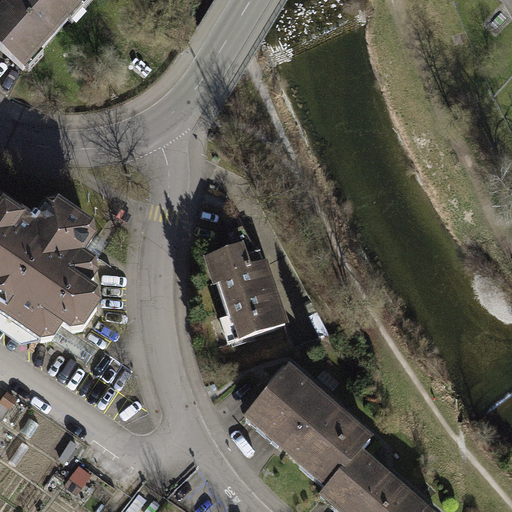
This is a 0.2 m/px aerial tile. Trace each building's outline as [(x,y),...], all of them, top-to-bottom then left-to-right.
[(0,51),(22,71),(80,8),(71,0),(14,0),(0,16),(0,51)] [(37,237),(0,212),(0,312),(76,363),(87,360),(98,343),(96,331),(72,315),(101,271),(86,261),(98,243),(53,214),(37,237)] [(238,361),(290,342),(260,258),(245,264),(235,236),(206,246),(217,274),(208,277),(238,361)] [(244,431),(332,505),(366,465),(377,452),(289,378),(244,431)] [(19,407),(9,400),(2,410),(12,417),(19,407)] [(326,511),(420,511),(366,465),(332,505),(326,511)] [(119,491),(101,478),(97,485),(115,497),(119,491)]
